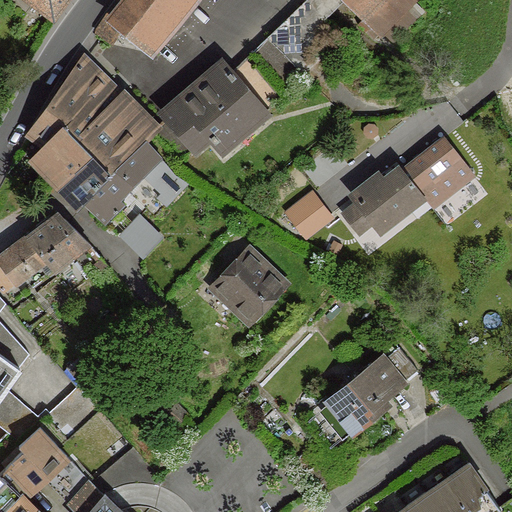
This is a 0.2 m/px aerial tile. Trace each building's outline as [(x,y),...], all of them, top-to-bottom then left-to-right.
[(31,0),(55,18),(68,0),(31,0)] [(186,0),(124,0),(112,15),(149,45),(186,0)] [(306,0),(255,52),(289,93),(306,77),(313,70),(323,61),(336,34),(324,20),(333,11),(344,0),(306,0)] [(352,0),(383,31),(413,0),(352,0)] [(413,0),(383,31),(393,42),(424,11),(413,0)] [(255,52),(233,73),(267,113),(289,93),(255,52)] [(153,131),(155,128),(122,96),(119,99),(83,63),(32,135),(46,146),(36,158),(63,186),(92,155),(112,175),(139,149),(147,139),(153,131)] [(227,66),(169,117),(196,151),(212,137),(224,152),(268,115),(267,113),(233,73),(227,66)] [(155,128),(153,131),(181,164),(196,151),(169,117),(155,128)] [(445,138),(404,170),(425,198),(432,206),(473,175),(445,138)] [(112,175),(89,199),(111,220),(127,204),(122,199),(155,164),(139,149),(112,175)] [(92,155),(63,186),(67,191),(64,194),(79,209),(89,199),(112,175),(92,155)] [(382,231),(425,198),(404,170),(402,169),(388,180),(359,202),(374,221),(382,231)] [(288,208),(310,237),(340,214),(318,185),(288,208)] [(374,221),(359,202),(344,214),(359,233),(374,221)] [(147,253),(167,231),(144,210),(124,232),(147,253)] [(69,221),(67,219),(56,216),(31,236),(48,259),(57,270),(74,255),(90,242),(69,221)] [(0,262),(16,283),(48,259),(31,236),(0,259),(0,262)] [(248,252),(217,285),(253,319),(284,286),(248,252)] [(16,283),(0,262),(0,286),(4,292),(16,283)] [(0,352),(20,368),(31,354),(0,319),(0,352)] [(417,370),(399,347),(387,357),(406,379),(417,370)] [(0,395),(20,368),(0,352),(0,395)] [(383,357),(329,400),(356,433),(389,406),(384,400),(405,383),(383,357)] [(80,386),(47,416),(68,441),(101,410),(80,386)] [(43,420),(10,390),(0,403),(0,424),(19,441),(43,420)] [(24,451),(8,467),(32,493),(48,478),(67,460),(58,450),(40,429),(21,447),(24,451)] [(62,491),(83,472),(67,460),(48,478),(62,491)] [(317,464),(304,473),(319,491),(343,474),(334,463),(322,472),(317,464)] [(471,464),(449,479),(472,511),(499,511),(503,509),(471,464)] [(93,483),(83,472),(62,491),(60,493),(78,511),(87,511),(103,493),(93,483)] [(2,477),(0,475),(0,511),(3,511),(22,494),(4,475),(2,477)] [(472,511),(449,479),(429,493),(442,511),(472,511)] [(442,511),(429,493),(408,508),(411,511),(442,511)] [(123,511),(106,495),(89,511),(123,511)] [(40,511),(24,496),(7,511),(40,511)]
